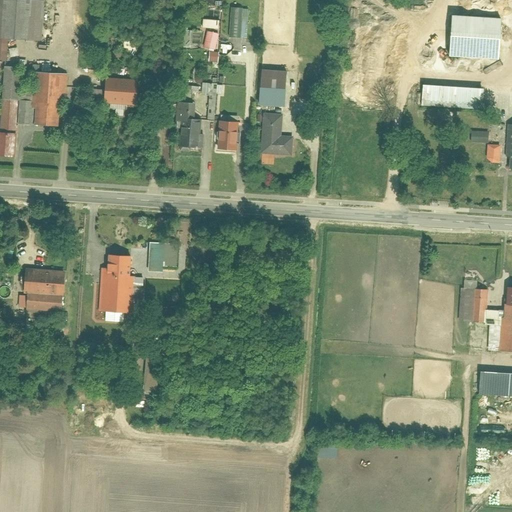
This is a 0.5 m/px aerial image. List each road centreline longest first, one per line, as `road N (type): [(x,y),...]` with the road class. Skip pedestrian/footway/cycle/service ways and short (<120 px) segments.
road 1 (tertiary): [(511,226),(0,191)]
road 2 (track): [(385,217),(405,67),(390,20),(369,0)]
